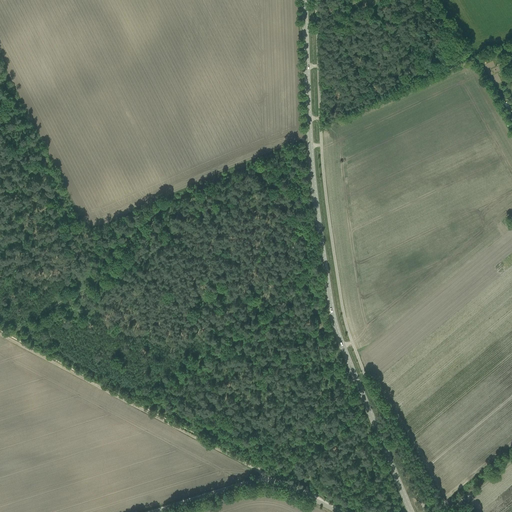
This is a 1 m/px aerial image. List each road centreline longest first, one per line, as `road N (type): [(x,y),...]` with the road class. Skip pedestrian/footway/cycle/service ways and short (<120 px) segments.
road 1 (tertiary): [(410,511),(335,328),(312,176),(304,0)]
road 2 (track): [(0,333),(254,468),(264,483)]
road 3 (unclassified): [(154,511),(270,482),(337,511)]
